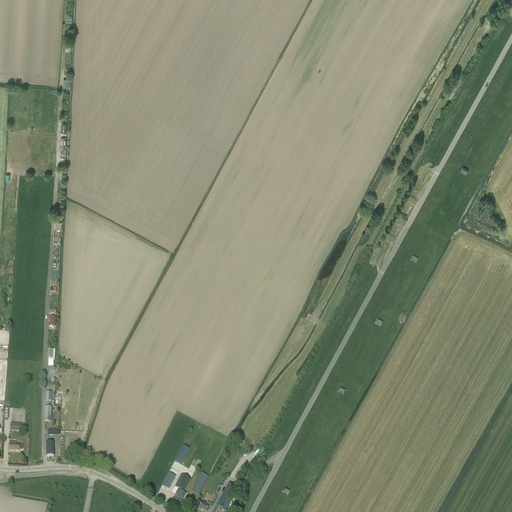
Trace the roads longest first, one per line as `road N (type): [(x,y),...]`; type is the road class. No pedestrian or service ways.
road 1 (unclassified): [(252,511),(511,37)]
road 2 (unclassified): [(45,467),(59,123)]
road 3 (track): [(59,123),(65,0)]
